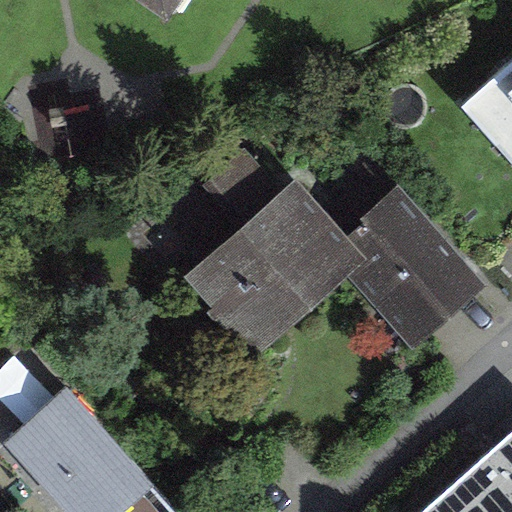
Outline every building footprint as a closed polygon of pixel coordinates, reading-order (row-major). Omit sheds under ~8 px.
[(511,39),(464,81),(511,135),(511,39)] [(257,343),(350,260),(358,253),(346,238),(298,186),(197,276),(257,343)] [(358,253),(350,260),(416,334),(474,282),(395,194),(346,238),(358,253)] [(78,370),(16,428),(95,511),(171,511),(193,492),(78,370)] [(511,511),(511,412),(401,511),(400,511),(511,511)]
